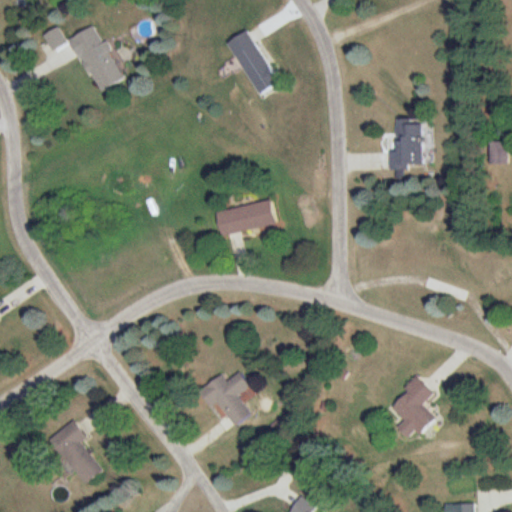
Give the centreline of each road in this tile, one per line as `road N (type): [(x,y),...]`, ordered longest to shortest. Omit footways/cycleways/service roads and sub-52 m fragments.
road 1 (residential): [(197,511),(182,447),(98,345),(20,226),(16,117),(0,73)]
road 2 (residential): [(342,293),(201,281),(135,310),(37,388),(0,404)]
road 3 (residential): [(306,0),(331,53),(342,293)]
road 4 (residential): [(342,293),(474,344),(511,370)]
